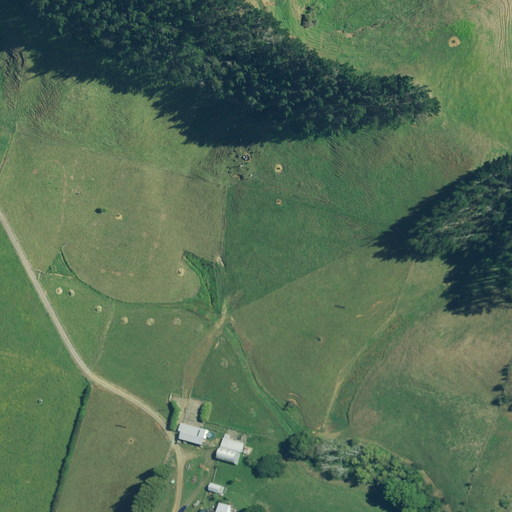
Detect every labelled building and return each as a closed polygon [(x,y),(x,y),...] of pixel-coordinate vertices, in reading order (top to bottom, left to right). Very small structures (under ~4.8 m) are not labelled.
[(211,430),(184,423),(182,430),(186,431),(184,438),(207,444),(211,430)] [(244,452),(246,445),(247,443),(231,438),(232,435),(228,434),(221,457),(234,461),(233,462),(238,464),(242,452),(244,452)] [(248,446),(245,453),(252,455),(254,447),(248,446)] [(227,486),(213,483),(212,490),(226,493),(227,486)] [(231,511),(232,511),(233,505),(223,503),(220,511),(231,511)]
